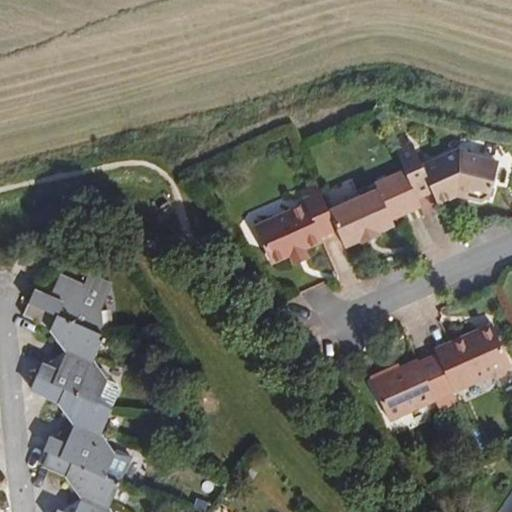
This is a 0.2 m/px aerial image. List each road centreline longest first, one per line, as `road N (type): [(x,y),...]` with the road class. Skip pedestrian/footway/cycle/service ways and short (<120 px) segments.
road 1 (residential): [(306,355),(511,261)]
road 2 (residential): [(24,511),(3,292)]
